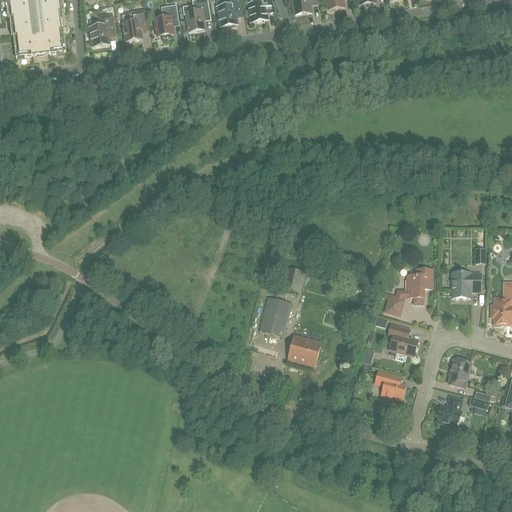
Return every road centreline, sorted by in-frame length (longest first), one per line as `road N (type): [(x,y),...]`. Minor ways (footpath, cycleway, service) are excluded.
road 1 (residential): [(413,445),(236,384),(74,273),(0,244)]
road 2 (residential): [(81,65),(290,33)]
road 3 (residential): [(290,33),(459,7)]
